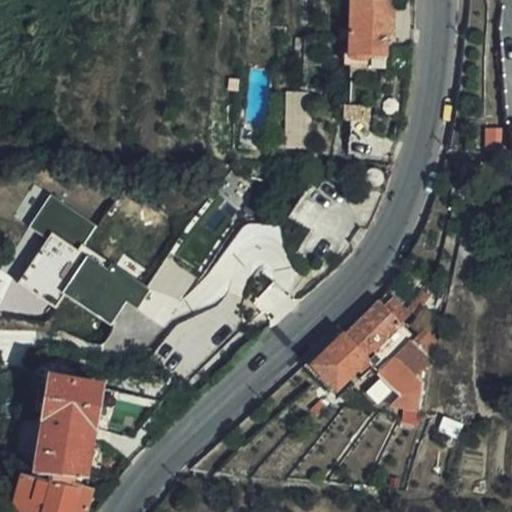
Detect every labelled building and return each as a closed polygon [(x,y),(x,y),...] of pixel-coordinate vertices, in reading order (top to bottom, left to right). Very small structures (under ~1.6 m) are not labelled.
[(387,40),(387,29),(393,30),(393,1),(364,0),(352,0),(349,0),(349,58),(352,63),(367,63),(371,58),(387,58),(387,40)] [(315,93),(287,93),(288,118),(294,118),(316,118),(315,93)] [(316,118),(294,118),(294,150),(316,150),(316,118)] [(505,129),(494,130),(495,149),(505,148),(505,129)] [(49,198),(28,231),(73,260),(76,252),(79,247),(94,227),(49,198)] [(49,235),(17,288),(52,309),(60,296),(81,310),(103,275),(109,266),(79,247),(76,252),(49,235)] [(83,263),(60,296),(108,330),(125,305),(137,312),(150,291),(109,266),(103,275),(83,263)] [(362,319),(344,337),(367,360),(401,326),(404,329),(408,322),(428,294),(402,274),(396,281),(389,288),(390,291),(385,297),(380,302),(362,319)] [(367,360),(344,337),(336,344),(321,358),(314,365),(316,366),(337,388),(367,360)] [(434,364),(434,363),(416,345),(399,362),(417,381),(434,364)] [(412,408),(429,391),(417,381),(399,362),(395,358),(379,373),(412,408)] [(50,378),(34,475),(37,475),(72,478),(84,479),(96,399),(98,386),(50,378)] [(72,478),(37,475),(37,479),(23,476),(20,490),(12,488),(9,507),(13,508),(13,510),(20,511),(85,511),(91,488),(71,484),(72,478)]
